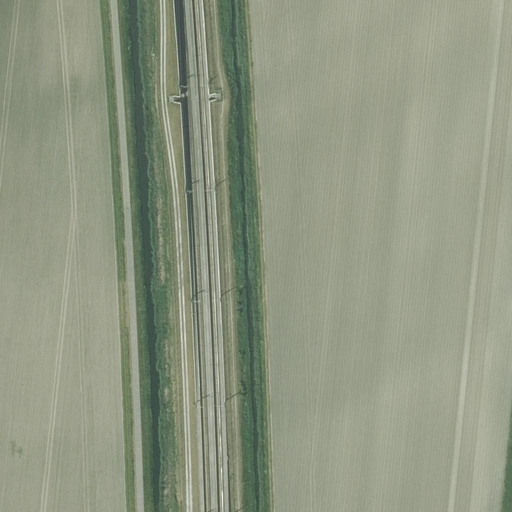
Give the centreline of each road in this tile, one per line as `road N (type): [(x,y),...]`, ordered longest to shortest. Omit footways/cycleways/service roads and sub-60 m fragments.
road 1 (track): [(238,511),(224,88),(212,0)]
road 2 (track): [(160,0),(189,511)]
